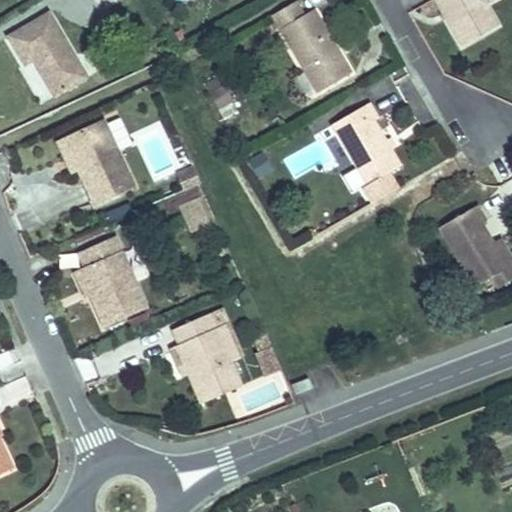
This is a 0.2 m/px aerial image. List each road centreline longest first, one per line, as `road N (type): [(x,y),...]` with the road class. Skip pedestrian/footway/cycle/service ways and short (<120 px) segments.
road 1 (secondary): [(166,487),(511,353)]
road 2 (residential): [(106,464),(68,396),(0,211)]
road 3 (residential): [(384,0),(437,92),(489,134)]
